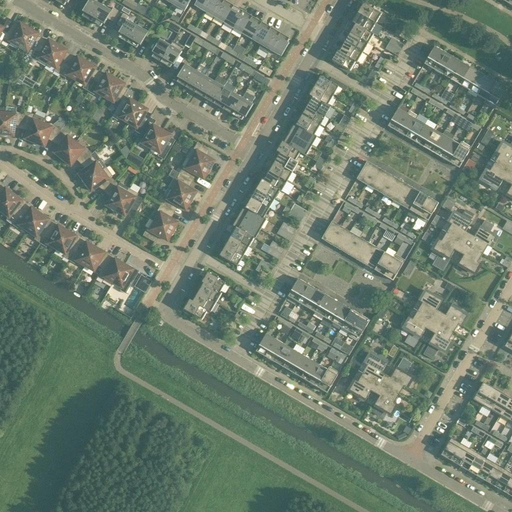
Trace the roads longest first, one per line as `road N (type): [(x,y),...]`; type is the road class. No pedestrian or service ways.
road 1 (residential): [(254,150),(183,112),(144,73),(9,0)]
road 2 (residential): [(273,299),(385,101)]
road 3 (residential): [(407,459),(511,284)]
road 4 (residential): [(407,459),(238,360)]
road 5 (residential): [(99,229),(72,185),(47,163),(33,155),(0,157)]
road 6 (residential): [(238,360),(166,312),(184,273)]
